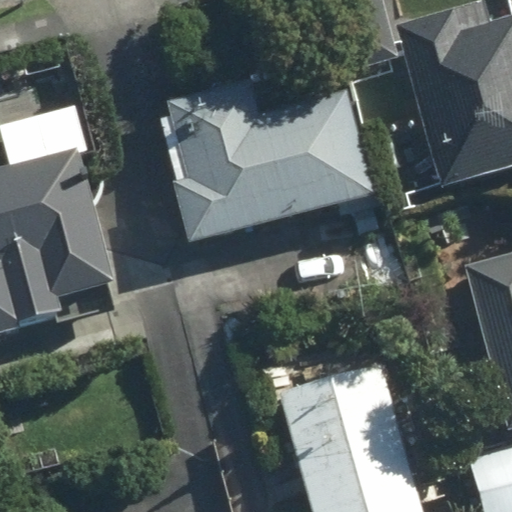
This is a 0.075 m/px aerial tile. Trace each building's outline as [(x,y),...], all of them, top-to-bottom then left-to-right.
[(491,1),(406,24),(449,188),(511,171),(511,24),(498,28),(491,1)] [(359,61),(172,108),(204,240),(392,193),(359,61)] [(0,136),(10,173),(0,175),(0,341),(80,320),(76,302),(124,289),(89,160),(106,155),(90,95),(0,118),(0,136)] [(511,260),(472,272),(511,409),(511,260)] [(444,511),(403,361),(285,394),(317,511),(444,511)] [(511,511),(511,449),(477,460),(492,511),(511,511)]
